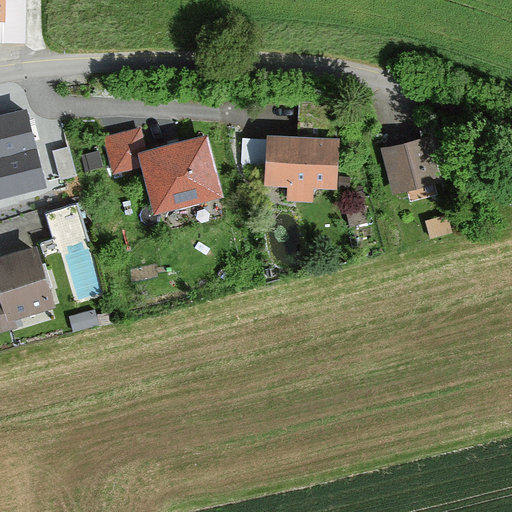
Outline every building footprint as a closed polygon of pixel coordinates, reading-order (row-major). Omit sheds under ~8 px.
[(0,106),(0,148),(36,139),(25,100),(0,106)] [(342,134),(266,130),(264,183),(286,185),(285,202),(313,204),(314,187),(339,188),(342,134)] [(442,186),(431,133),(375,145),(386,198),(442,186)] [(208,137),(141,154),(157,218),(224,201),(208,137)] [(0,148),(0,190),(46,179),(36,139),(0,148)] [(0,306),(5,324),(56,309),(38,244),(0,254),(0,306)]
